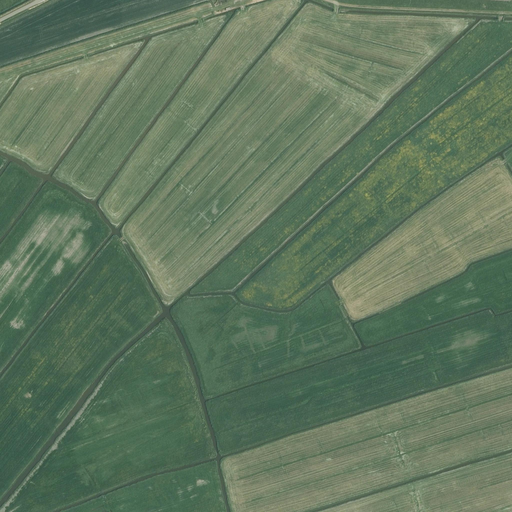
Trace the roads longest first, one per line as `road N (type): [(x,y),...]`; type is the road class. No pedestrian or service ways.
road 1 (track): [(236,0),(0,75)]
road 2 (track): [(511,13),(326,0)]
